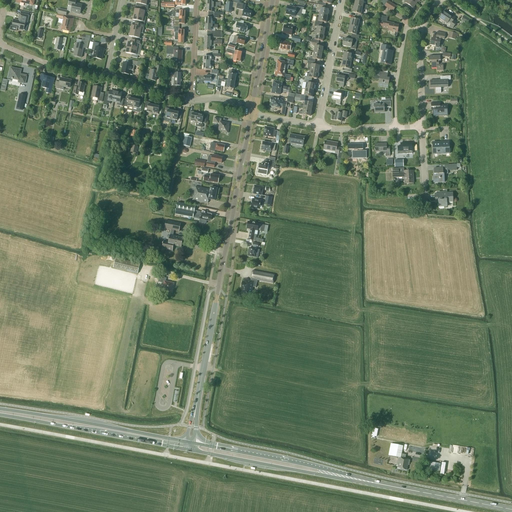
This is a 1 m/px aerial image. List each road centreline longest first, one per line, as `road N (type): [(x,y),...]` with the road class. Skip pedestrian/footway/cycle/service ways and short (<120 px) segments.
road 1 (tertiary): [(196,408),(250,115)]
road 2 (primary): [(0,415),(187,449)]
road 3 (primary): [(187,449),(373,482)]
road 4 (primary): [(186,441),(0,409)]
road 5 (primary): [(373,482),(192,442)]
road 6 (primary): [(511,510),(373,482)]
road 7 (residential): [(318,126),(342,0)]
